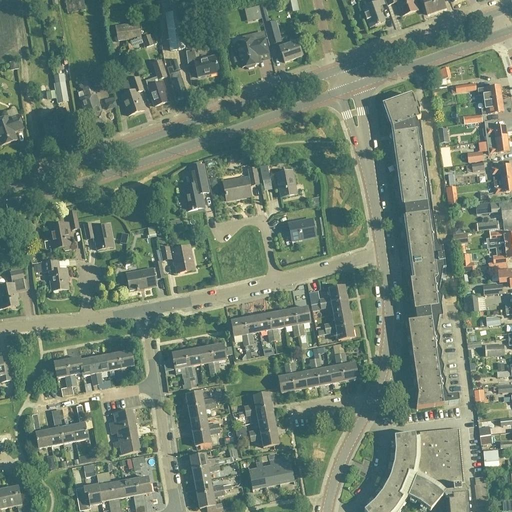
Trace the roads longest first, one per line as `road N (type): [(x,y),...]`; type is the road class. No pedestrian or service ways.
road 1 (unclassified): [(48,193),(344,90)]
road 2 (unclassified): [(334,72),(42,175)]
road 3 (tertiary): [(327,511),(384,360),(380,254)]
road 4 (tertiary): [(495,13),(334,72)]
road 5 (tertiary): [(344,90),(502,33)]
road 6 (tertiary): [(380,254),(344,90)]
road 7 (residential): [(144,313),(277,283)]
road 8 (residential): [(175,511),(154,385)]
